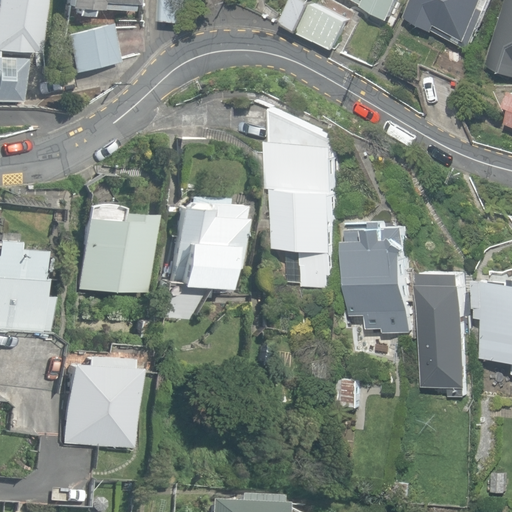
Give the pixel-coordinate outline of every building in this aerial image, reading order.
[(0,0),(0,101),(23,102),(26,57),(0,56),(0,50),(41,52),(42,0),(0,0)] [(74,13),(89,14),(89,7),(132,10),(132,3),(135,4),(134,0),(65,0),(65,6),(75,6),(74,13)] [(161,0),(160,17),(186,20),(188,0),(161,0)] [(294,0),(284,21),(301,29),(315,1),(313,0),(294,0)] [(367,0),(368,1),(394,14),(400,0),(367,0)] [(414,0),(407,17),(473,49),(496,0),(414,0)] [(511,0),(510,0),(485,66),(511,76),(511,0)] [(315,1),(301,29),(335,47),(349,19),(315,1)] [(63,33),(72,72),(118,61),(109,23),(63,33)] [(304,293),(315,293),(315,286),(332,287),(333,273),(336,273),(337,251),(339,251),(345,143),(342,143),(342,138),(275,109),(270,188),(280,188),(276,247),(291,248),(290,264),(305,265),(304,293)] [(179,138),(182,179),(209,178),(207,136),(179,138)] [(85,182),(99,205),(114,195),(99,173),(85,182)] [(226,286),(234,287),(236,267),(238,268),(241,216),(238,216),(239,203),(205,201),(204,207),(175,205),(171,278),(179,279),(179,283),(226,286)] [(79,288),(150,292),(154,214),(120,212),(120,219),(83,217),(79,288)] [(386,328),(386,332),(415,331),(412,225),(390,226),(390,227),(351,228),(354,312),(355,315),(357,315),(357,319),(371,328),(386,328)] [(0,326),(44,328),(45,294),(36,294),(38,247),(12,246),(12,238),(0,237),(0,326)] [(511,267),(511,268),(508,270),(506,271),(494,270),(493,277),(479,276),(478,306),(479,306),(478,316),(486,316),(484,357),(511,358),(511,267)] [(452,394),(467,395),(467,386),(469,386),(471,281),(467,281),(467,270),(428,269),(428,281),(425,281),(423,386),(452,387),(452,394)] [(135,335),(150,337),(152,318),(137,316),(135,335)] [(59,440),(129,445),(135,364),(65,359),(59,440)] [(317,374),(332,376),(333,363),(318,361),(317,374)] [(338,405),(359,407),(361,377),(340,376),(338,405)] [(509,490),(510,470),(495,470),(494,490),(509,490)] [(412,495),(414,481),(402,479),(400,493),(412,495)] [(279,511),(280,507),(275,507),(275,499),(237,496),(237,503),(210,501),(208,511),(279,511)] [(89,508),(93,511),(100,511),(103,508),(103,502),(100,498),(94,498),(89,503),(89,508)]
